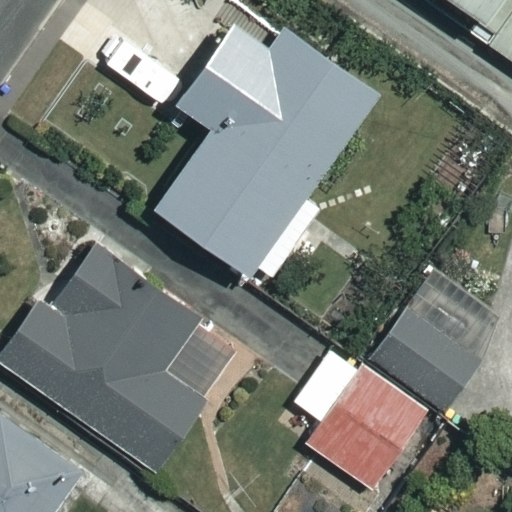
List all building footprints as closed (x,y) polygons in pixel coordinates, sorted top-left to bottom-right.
[(354,88),(229,0),(222,0),(158,92),(193,117),(136,197),(256,282),(307,209),(281,191),(354,88)] [(511,0),(449,0),(466,11),(458,24),(511,61),(511,0)] [(0,364),(148,462),(230,339),(76,237),(34,299),(18,288),(0,316),(0,364)] [(478,342),(401,290),(362,348),(439,399),(478,342)] [(313,331),(250,419),(288,447),(296,436),(363,485),(419,408),(313,331)] [(0,511),(35,511),(67,468),(0,420),(0,511)]
